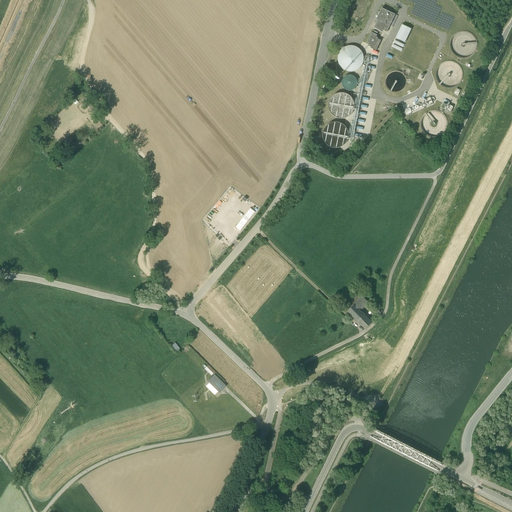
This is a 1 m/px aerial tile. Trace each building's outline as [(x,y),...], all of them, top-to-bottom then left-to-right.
[(378,19),(374,27),(381,30),(382,29),(387,31),(395,14),(381,8),(376,18),(378,19)] [(411,28),(402,24),(396,38),(405,42),(411,28)] [(377,39),(378,38),(376,38),(378,35),(372,33),(367,44),(370,45),(370,46),(371,47),(371,48),(377,51),(381,40),(377,39)] [(368,302),(362,296),(348,311),(366,329),(382,313),(381,313),(383,312),(381,310),(380,311),(377,309),(375,311),(377,313),(369,320),(360,311),(368,302)] [(211,375),(213,373),(206,366),(204,369),(208,372),(208,373),(211,375)] [(209,380),(217,388),(221,391),(226,386),(214,374),(209,380)]
